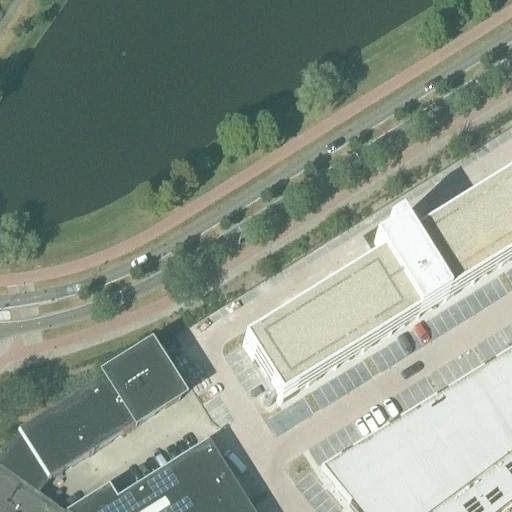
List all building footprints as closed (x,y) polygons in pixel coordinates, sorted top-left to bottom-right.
[(384,269),(259,346),(294,402),(511,266),(511,189),(414,250),(384,269)] [(179,401),(149,353),(148,353),(109,378),(139,427),(179,401)] [(338,462),(319,473),(349,508),(352,511),(511,511),(511,353),(493,366),(493,367),(482,374),(481,373),(445,395),(446,396),(434,403),(434,402),(398,425),(398,426),(386,433),(386,432),(350,454),(350,455),(339,462),(338,462)] [(96,454),(139,427),(109,378),(65,405),(96,454)] [(96,454),(65,405),(22,432),(52,481),(96,454)] [(16,436),(0,459),(0,470),(37,498),(46,485),(52,481),(22,432),(16,436)] [(107,490),(71,511),(210,511),(238,495),(206,445),(205,445),(205,446),(115,502),(107,490)] [(57,511),(37,498),(0,470),(0,511),(57,511)] [(248,511),(238,495),(210,511),(248,511)]
